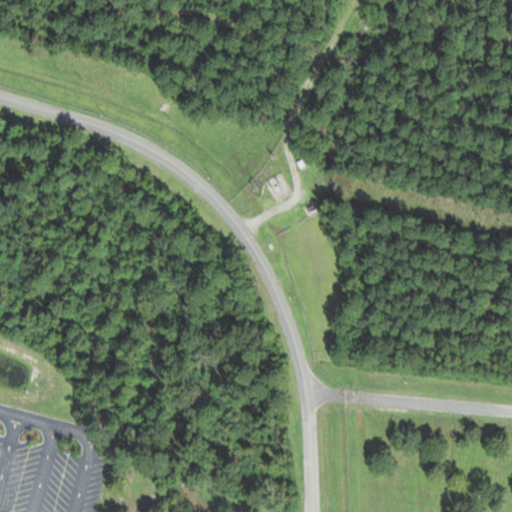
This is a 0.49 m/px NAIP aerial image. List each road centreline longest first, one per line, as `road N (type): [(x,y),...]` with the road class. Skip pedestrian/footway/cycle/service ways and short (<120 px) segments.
road 1 (residential): [(307,511),(309,416),(286,318),(224,209),(165,156),(99,122),(0,94)]
road 2 (residential): [(306,393),(511,408)]
